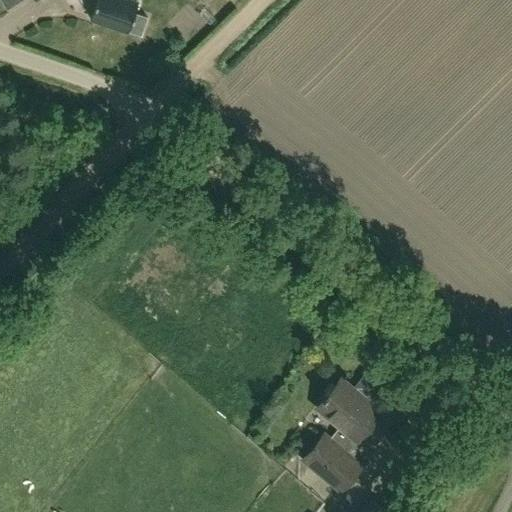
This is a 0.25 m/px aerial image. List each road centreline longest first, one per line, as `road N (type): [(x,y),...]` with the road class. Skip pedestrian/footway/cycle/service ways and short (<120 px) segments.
road 1 (unclassified): [(511,417),(133,101),(0,54)]
road 2 (track): [(0,260),(261,0)]
